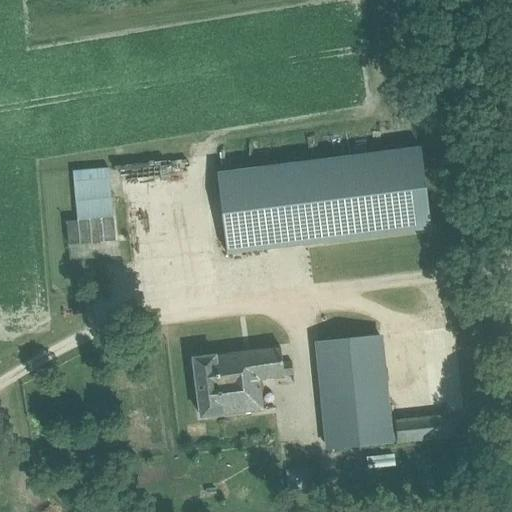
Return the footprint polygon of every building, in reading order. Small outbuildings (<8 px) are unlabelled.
[(431,228),(427,197),(421,148),(217,173),(227,254),(431,228)] [(114,163),(114,176),(168,175),(167,162),(114,163)] [(72,168),(75,218),(65,219),(67,260),(115,257),(109,166),(72,168)] [(328,449),(391,443),(380,336),(318,343),(328,449)] [(283,363),(281,348),(193,359),(201,418),(263,410),(259,380),(293,375),(291,362),(283,363)] [(398,442),(450,437),(448,416),(396,422),(398,442)] [(394,454),(366,457),(368,468),(395,465),(394,454)] [(287,470),(289,490),(307,488),(305,468),(287,470)]
